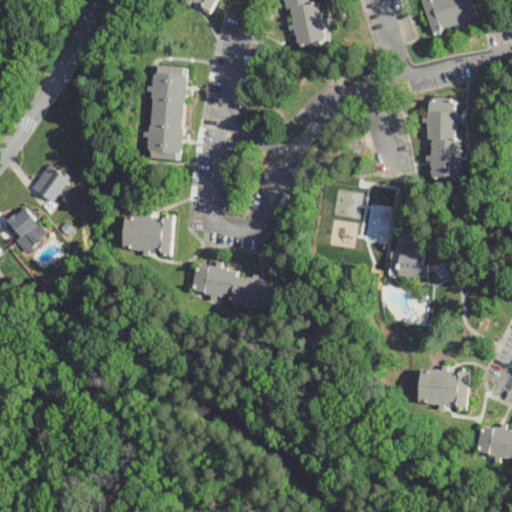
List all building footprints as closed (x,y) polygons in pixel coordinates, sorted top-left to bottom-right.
[(187,0),(215,12),(220,0),(187,0)] [(328,42),(321,0),(315,1),(314,0),(288,0),(297,48),(328,42)] [(424,0),(435,32),(480,18),(474,0),(424,0)] [(189,68),(156,67),(152,159),(185,160),(189,68)] [(462,100),(432,100),(431,180),(461,180),(462,100)] [(30,191),(54,202),(67,174),(43,164),(30,191)] [(28,250),(48,231),(23,204),(3,223),(28,250)] [(173,253),(175,217),(122,214),(120,250),(173,253)] [(426,279),(431,251),(403,247),(401,260),(394,259),(391,274),(426,279)] [(272,306),(277,278),(199,266),(194,293),(272,306)] [(471,372),(422,370),(421,406),(470,408),(471,372)] [(480,457),(511,462),(511,432),(485,428),(480,457)]
